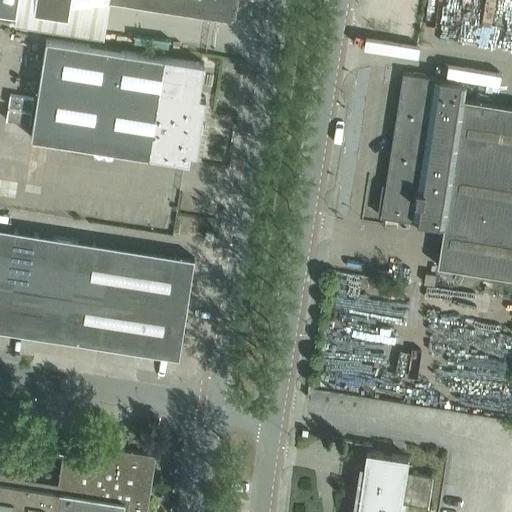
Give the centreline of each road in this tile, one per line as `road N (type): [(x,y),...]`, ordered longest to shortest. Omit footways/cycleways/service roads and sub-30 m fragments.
road 1 (unclassified): [(272,416),(337,0)]
road 2 (unclassified): [(277,0),(214,407)]
road 3 (unknown): [(272,416),(373,422),(475,442),(492,464),(484,511)]
road 4 (unknown): [(244,211),(41,186),(14,176),(0,158)]
road 5 (unknown): [(300,236),(393,246),(405,260),(400,367)]
road 6 (unclassified): [(214,407),(0,374)]
